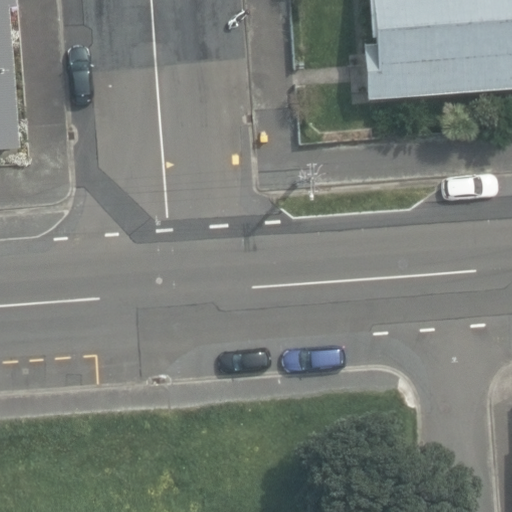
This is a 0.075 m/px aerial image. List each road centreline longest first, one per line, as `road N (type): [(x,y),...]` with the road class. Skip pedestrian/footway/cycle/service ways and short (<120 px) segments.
road 1 (residential): [(150,0),(170,294)]
road 2 (residential): [(170,294),(455,273)]
road 3 (residential): [(455,273),(469,511)]
road 4 (residential): [(0,305),(170,294)]
